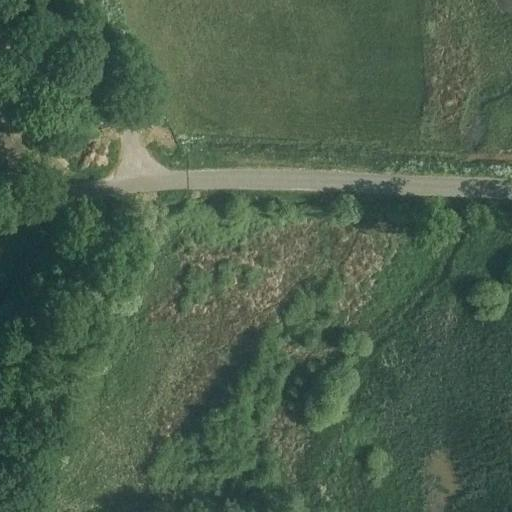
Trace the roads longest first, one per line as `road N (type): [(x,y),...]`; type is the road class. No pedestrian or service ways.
road 1 (unclassified): [(511,191),(141,179)]
road 2 (unclassified): [(141,179),(83,0)]
road 3 (unclassified): [(0,211),(141,179)]
